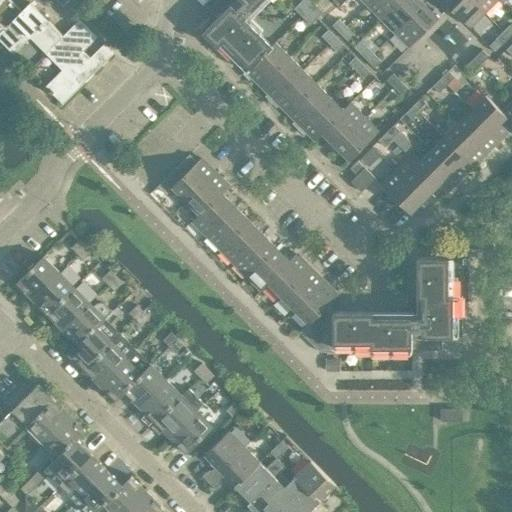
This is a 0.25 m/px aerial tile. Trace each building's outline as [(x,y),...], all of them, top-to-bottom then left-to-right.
[(0,0),(0,23),(4,28),(22,11),(11,0),(0,0)] [(234,0),(231,4),(217,18),(202,33),(222,53),(225,49),(247,70),(272,45),(245,18),(263,0),(234,0)] [(217,18),(231,4),(226,0),(215,0),(207,8),(217,18)] [(308,10),(315,4),(310,0),(302,0),(300,2),(308,10)] [(382,19),(400,0),(373,0),(368,5),(382,19)] [(395,32),(424,3),(420,0),(400,0),(382,19),(395,32)] [(484,12),(471,0),(442,0),(469,26),(484,12)] [(495,0),(471,0),(484,12),(495,0)] [(300,2),(294,8),(302,16),(308,10),(300,2)] [(46,54),(63,36),(30,3),(22,11),(4,28),(0,32),(0,40),(13,54),(30,37),(46,54)] [(424,3),(395,32),(410,46),(441,15),(436,10),(433,12),(424,3)] [(308,10),(317,18),(323,12),(315,4),(308,10)] [(308,10),(302,16),(311,24),(317,18),(308,10)] [(81,53),(97,37),(80,19),(63,36),(46,54),(62,70),(46,86),(63,104),(114,53),(104,44),(87,60),(81,53)] [(341,35),(347,29),(339,21),(333,27),(341,35)] [(503,31),(510,37),(511,34),(511,24),(511,23),(503,31)] [(321,36),(329,43),(336,37),(328,29),(321,36)] [(355,36),(347,29),(341,35),(348,42),(355,36)] [(495,38),(502,45),(510,37),(503,31),(495,38)] [(337,51),(343,45),(344,44),(336,37),(329,43),(337,51)] [(261,85),(290,57),(275,42),(272,45),(247,70),(244,73),(245,74),(249,78),(251,75),(261,85)] [(368,59),(374,53),(366,46),(360,51),(368,59)] [(482,50),(476,56),(475,57),(481,64),(489,56),(482,50)] [(374,53),(368,59),(376,67),(382,61),(374,53)] [(349,63),(356,71),(363,64),(355,56),(349,63)] [(481,64),(475,57),(476,56),(467,65),(474,71),(481,64)] [(290,57),(261,85),(270,94),(267,96),(272,101),(303,70),(290,57)] [(364,78),(370,72),(371,71),(363,64),(356,71),(364,78)] [(303,70),(272,101),(276,105),(279,103),(288,113),(317,84),(303,70)] [(447,85),(454,77),(448,71),(441,79),(447,85)] [(394,87),(401,82),(393,74),(387,80),(394,87)] [(447,85),(441,79),(433,86),(439,93),(447,85)] [(408,89),(401,82),(394,87),(402,95),(408,89)] [(317,84),(288,113),(297,121),(294,123),(300,129),(331,97),(317,84)] [(471,109),(500,138),(509,129),(511,132),(511,131),(511,123),(502,112),(485,95),(471,109)] [(322,133),(344,111),(343,110),(331,97),(300,129),(303,132),(305,130),(315,140),(322,133)] [(421,98),(413,106),(420,112),(427,104),(421,98)] [(511,123),(511,102),(502,112),(511,123)] [(328,144),(333,149),(364,118),(349,103),(343,110),(344,111),(322,133),(331,141),(328,144)] [(420,112),(413,106),(406,113),(412,119),(420,112)] [(457,123),(488,154),(493,150),(491,147),(500,138),(471,109),(457,123)] [(364,118),(333,149),(337,153),(340,150),(349,160),(378,132),(364,118)] [(444,136),(472,165),(482,156),(484,159),(488,154),(457,123),(444,136)] [(386,132),(387,133),(392,139),(400,132),(394,125),(386,132)] [(392,139),(387,133),(386,132),(378,140),(385,147),(392,139)] [(430,150),(461,181),(466,177),(463,174),(472,165),(444,136),(430,150)] [(454,183),(457,186),(461,181),(430,150),(417,163),(417,164),(438,186),(444,193),(454,183)] [(189,154),(158,186),(166,194),(173,188),(187,201),(216,173),(201,158),(197,162),(189,154)] [(438,186),(417,164),(417,163),(410,156),(396,170),(427,202),(432,197),(429,195),(438,186)] [(365,167),(358,161),(350,168),(357,175),(365,167)] [(365,167),(357,175),(351,181),(361,191),(375,178),(365,167)] [(427,202),(396,170),(382,185),(410,213),(420,203),(423,206),(427,202)] [(200,215),(222,193),(229,187),(216,173),(187,201),(199,214),(200,215)] [(192,221),(207,236),(236,207),(222,193),(200,215),(199,214),(192,221)] [(236,207),(207,236),(221,249),(249,221),(236,207)] [(249,221),(221,249),(234,263),(263,234),(249,221)] [(263,234),(234,263),(248,276),(276,248),(263,234)] [(85,246),(80,240),(72,247),(78,253),(85,246)] [(92,253),(85,246),(78,253),(84,260),(92,253)] [(290,261),(289,260),(276,248),(248,276),(262,290),(268,283),(290,261)] [(268,283),(282,297),(310,268),(295,253),(289,260),(290,261),(268,283)] [(54,278),(59,272),(43,256),(16,283),(32,299),(54,278)] [(422,298),(422,316),(422,336),(422,349),(441,349),(441,336),(462,336),(462,295),(453,295),(453,257),(417,257),(417,298),(422,298)] [(324,282),(310,268),(282,297),(295,310),(324,282)] [(102,278),(108,284),(116,276),(110,270),(102,278)] [(54,278),(32,299),(47,314),(74,287),(59,272),(54,278)] [(108,284),(115,290),(122,282),(116,276),(108,284)] [(295,310),(308,323),(310,325),(327,306),(338,296),(324,282),(295,310)] [(74,287),(47,314),(62,329),(89,302),(74,287)] [(105,318),(112,310),(105,303),(101,302),(96,302),(93,306),(89,302),(62,329),(78,344),(105,318)] [(129,312),(135,318),(143,310),(137,304),(129,312)] [(412,352),(412,336),(412,316),(374,316),(374,311),(333,311),(327,306),(310,325),(308,323),(299,331),(320,352),(334,352),(334,347),(371,347),(371,352),(412,352)] [(135,318),(142,325),(150,317),(143,310),(135,318)] [(412,316),(412,336),(422,336),(422,316),(412,316)] [(69,353),(84,369),(120,333),(105,318),(78,344),(69,353)] [(163,340),(169,345),(177,337),(171,331),(163,340)] [(84,369),(99,384),(135,349),(120,333),(84,369)] [(169,345),(176,352),(184,344),(177,337),(169,345)] [(116,401),(125,391),(151,365),(135,349),(99,384),(116,401)] [(194,370),(200,377),(208,369),(202,362),(194,370)] [(139,406),(166,379),(151,365),(125,391),(139,406)] [(200,377),(206,383),(214,375),(208,369),(200,377)] [(166,379),(139,406),(155,422),(182,395),(166,379)] [(28,426),(54,399),(39,383),(4,418),(20,434),(28,426)] [(182,395),(155,422),(170,437),(197,410),(182,395)] [(43,441),(70,414),(54,399),(28,426),(43,441)] [(226,409),(232,416),(240,408),(234,401),(226,409)] [(462,421),(462,409),(441,408),(441,421),(462,421)] [(197,410),(170,437),(186,453),(213,426),(197,410)] [(58,457),(76,439),(85,430),(70,414),(43,441),(58,457)] [(4,418),(0,421),(0,441),(7,448),(20,434),(4,418)] [(208,482),(245,446),(229,430),(204,455),(215,467),(212,470),(209,470),(202,476),(208,482)] [(61,485),(91,454),(76,439),(58,457),(45,470),(61,485)] [(284,452),(277,444),(269,451),(276,458),(276,457),(277,458),(284,452)] [(235,487),(261,462),(245,446),(208,482),(214,488),(221,482),(221,478),(223,476),(235,487)] [(76,500),(107,470),(91,454),(61,485),(76,500)] [(258,511),(259,511),(264,508),(267,511),(308,511),(319,501),(295,476),(289,482),(280,473),(286,467),(277,458),(276,457),(276,458),(266,467),(261,462),(235,487),(251,502),(247,505),(248,506),(250,504),(258,511)] [(295,476),(319,501),(335,485),(311,460),(295,476)] [(96,511),(105,503),(104,503),(122,485),(107,470),(76,500),(87,511),(96,511)] [(44,477),(41,474),(38,471),(29,479),(35,486),(44,477)] [(113,511),(126,511),(147,492),(131,476),(104,503),(105,503),(113,511)] [(35,486),(29,479),(20,488),(27,495),(35,486)] [(10,492),(1,483),(0,484),(0,494),(4,498),(10,492)] [(10,492),(4,498),(12,507),(19,501),(10,492)] [(156,511),(162,507),(147,492),(126,511),(156,511)]
